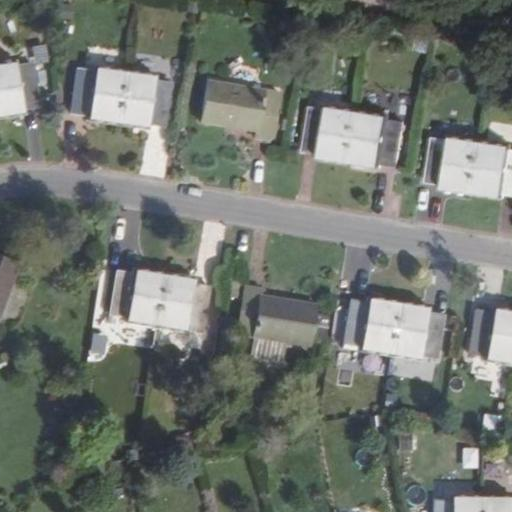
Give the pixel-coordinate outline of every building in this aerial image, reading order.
[(14,64),(13,62),(0,64),(0,116),(22,113),(21,109),(39,106),(31,62),(14,64)] [(86,115),(86,119),(116,123),(125,72),(94,68),(93,70),(76,68),(69,113),(86,115)] [(152,79),(153,77),(125,72),(116,123),(144,127),(145,125),(164,127),(170,82),(152,79)] [(280,93),(205,82),(199,122),(252,130),(251,137),(273,141),(280,93)] [(320,157),(348,161),(357,111),(327,106),(326,109),(309,107),(302,151),(320,154),(320,157)] [(386,119),(386,116),(357,111),(348,161),(379,166),(379,164),(396,166),(404,121),(386,119)] [(449,140),(431,137),(425,182),(443,184),(442,188),(470,192),(478,141),(450,137),(449,140)] [(511,148),(509,148),(510,146),(478,141),(470,192),(502,196),(502,193),(511,194),(511,148)] [(0,311),(18,262),(0,255),(0,311)] [(125,318),(125,321),(154,326),(163,275),(133,270),(133,274),(115,271),(107,315),(125,318)] [(191,283),(192,280),(163,275),(154,326),(184,332),(185,328),(203,331),(210,286),(191,283)] [(263,289),(243,286),(235,334),(279,340),(309,346),(316,304),(261,296),(263,289)] [(358,351),(385,355),(394,303),(367,299),(367,302),(347,299),(340,344),(359,346),(358,351)] [(425,312),(426,308),(394,303),(385,355),(418,360),(418,356),(436,359),(443,314),(425,312)] [(485,356),(484,360),(511,364),(511,361),(511,312),(492,309),(492,312),(474,309),(467,354),(485,356)] [(276,359),(279,340),(251,336),(248,355),(276,359)] [(500,436),(502,416),(484,414),(482,434),(500,436)] [(451,500),(432,500),(432,511),(477,511),(477,498),(450,498),(451,500)] [(511,511),(511,501),(510,502),(510,498),(477,498),(477,511),(511,511)]
